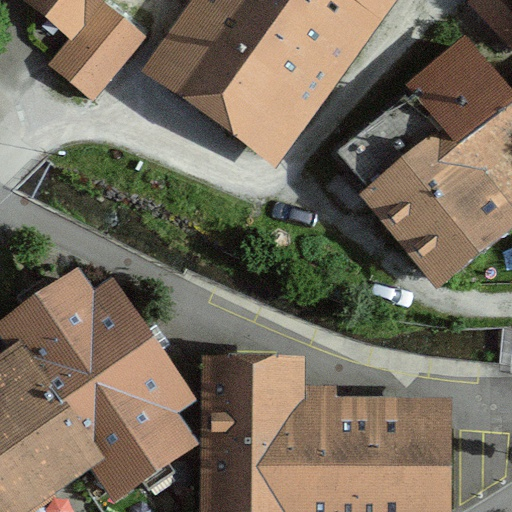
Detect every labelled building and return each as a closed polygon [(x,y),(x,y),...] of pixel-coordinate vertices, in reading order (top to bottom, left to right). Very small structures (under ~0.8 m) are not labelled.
[(36,0),(76,32),(102,0),(36,0)] [(230,0),(206,34),(199,29),(169,70),(270,142),(299,101),(292,96),(361,0),(230,0)] [(511,42),(511,0),(476,0),(475,2),(511,42)] [(142,38),(102,5),(51,66),(91,99),(142,38)] [(511,99),(472,50),(341,155),(372,193),(382,185),(413,224),(404,232),(438,274),(504,222),(488,203),(511,183),(511,99)] [(165,414),(186,399),(111,292),(91,306),(74,281),(4,330),(21,354),(93,459),(117,495),(188,446),(165,414)] [(101,511),(73,472),(93,459),(21,354),(0,368),(0,499),(4,505),(0,507),(0,510),(1,511),(101,511)] [(292,393),(292,372),(215,371),(213,511),(432,511),(432,423),(326,422),(326,393),(292,393)]
